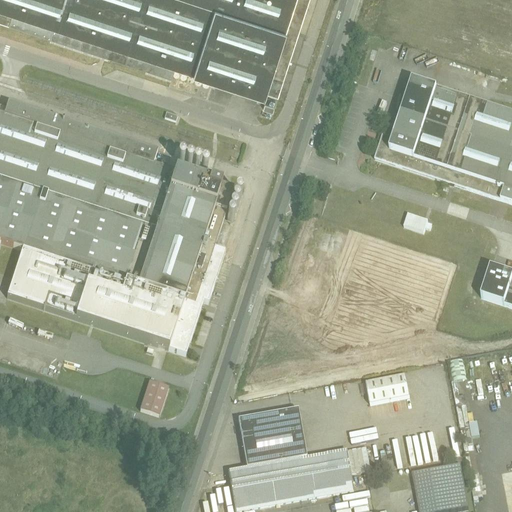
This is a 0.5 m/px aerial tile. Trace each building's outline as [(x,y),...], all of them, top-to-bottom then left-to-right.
[(0,0),(0,8),(176,66),(264,94),(265,91),(278,95),(309,0),(0,0)] [(176,66),(0,8),(0,21),(172,78),(176,66)] [(511,115),(413,83),(394,140),(389,139),(387,145),(381,143),(375,161),(451,186),(450,189),(455,190),(456,187),(501,202),(502,202),(511,205),(511,115)] [(275,106),(265,104),(263,109),(273,112),(275,106)] [(20,109),(9,105),(4,119),(16,122),(20,109)] [(158,154),(20,109),(16,122),(4,119),(0,117),(0,249),(1,246),(23,253),(185,306),(196,309),(205,280),(215,251),(234,194),(154,167),(158,154)] [(178,119),(167,115),(165,121),(176,124),(178,119)] [(429,224),(409,217),(405,229),(425,236),(429,224)] [(215,251),(205,280),(216,284),(217,284),(226,254),(215,251)] [(185,306),(23,253),(8,300),(169,353),(185,306)] [(511,276),(492,270),(482,300),(511,309),(511,276)] [(196,309),(185,306),(169,353),(186,359),(204,305),(209,307),(217,284),(216,284),(205,280),(196,309)] [(407,378),(367,386),(371,407),(411,400),(407,378)] [(169,390),(150,384),(140,413),(160,419),(169,390)] [(298,411),(239,422),(247,470),(307,460),(298,411)] [(348,453),(229,474),(235,511),(249,511),(355,494),(348,453)] [(469,511),(461,468),(413,477),(419,511),(469,511)]
